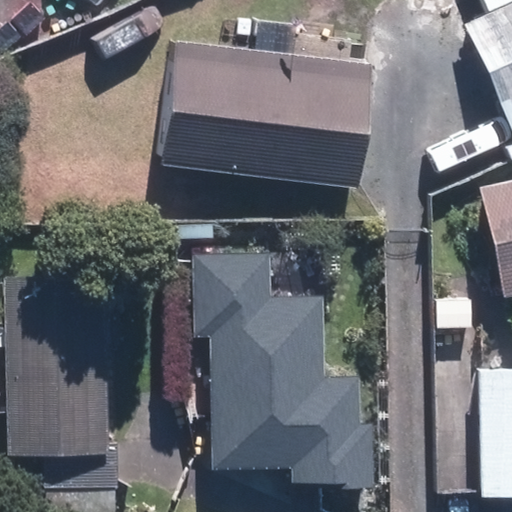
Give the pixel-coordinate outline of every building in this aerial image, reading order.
[(511,3),(459,28),(510,144),(511,143),(511,3)] [(165,44),(150,165),(342,190),(357,69),(165,44)] [(511,181),(470,191),(492,296),(511,291),(511,181)] [(356,427),(355,379),(322,380),(320,298),(269,299),(268,254),(196,256),(198,337),(212,336),(214,466),(294,464),(294,466),(295,481),(373,479),(372,427),(356,427)] [(89,281),(0,282),(0,443),(0,453),(94,451),(89,281)] [(511,375),(471,376),(474,497),(511,496),(511,375)]
